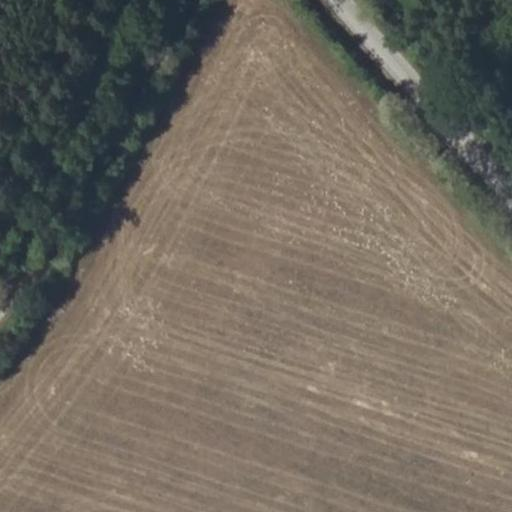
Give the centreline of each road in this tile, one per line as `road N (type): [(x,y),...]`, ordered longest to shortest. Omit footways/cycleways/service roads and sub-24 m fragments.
road 1 (track): [(177,0),(0,305)]
road 2 (unclassified): [(339,0),(511,191)]
